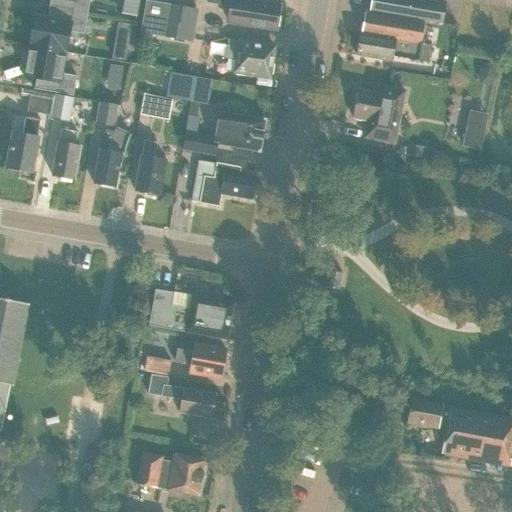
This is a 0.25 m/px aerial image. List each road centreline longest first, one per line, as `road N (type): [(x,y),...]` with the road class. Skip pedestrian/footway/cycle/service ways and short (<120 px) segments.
road 1 (residential): [(270,266),(0,219)]
road 2 (tertiary): [(270,266),(320,0)]
road 3 (tertiary): [(236,511),(252,446),(255,341),(270,266)]
